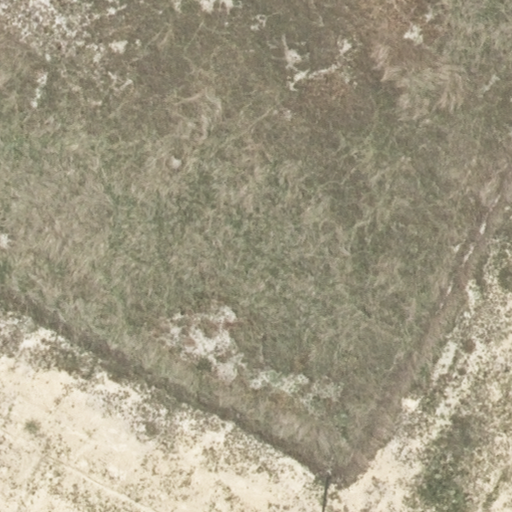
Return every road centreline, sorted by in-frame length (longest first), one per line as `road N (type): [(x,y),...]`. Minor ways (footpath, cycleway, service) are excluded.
road 1 (residential): [(415,511),(511,336)]
road 2 (residential): [(0,424),(164,511)]
